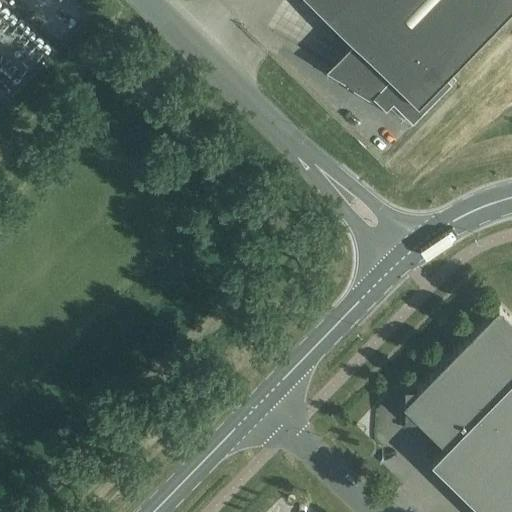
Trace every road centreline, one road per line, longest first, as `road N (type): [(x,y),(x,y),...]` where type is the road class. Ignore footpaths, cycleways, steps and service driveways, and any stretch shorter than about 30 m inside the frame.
road 1 (unclassified): [(335,188),(146,0)]
road 2 (tertiary): [(258,405),(405,258)]
road 3 (unclassified): [(368,511),(258,405)]
road 4 (tertiary): [(154,511),(258,405)]
road 5 (tertiary): [(405,258),(455,220),(511,201)]
